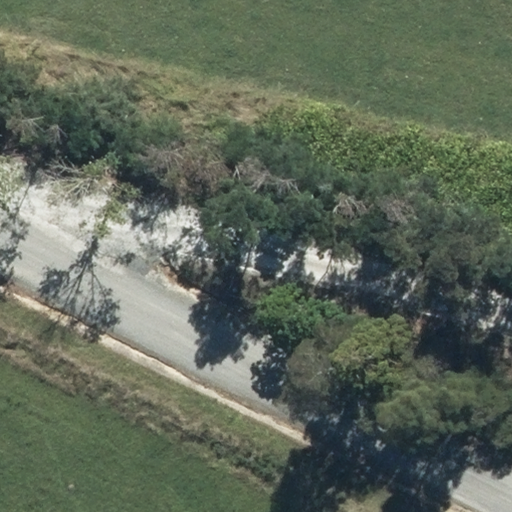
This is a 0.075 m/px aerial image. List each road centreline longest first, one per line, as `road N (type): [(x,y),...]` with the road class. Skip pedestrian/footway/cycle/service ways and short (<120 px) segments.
road 1 (unclassified): [(0,247),(511,501)]
road 2 (track): [(0,185),(511,304)]
